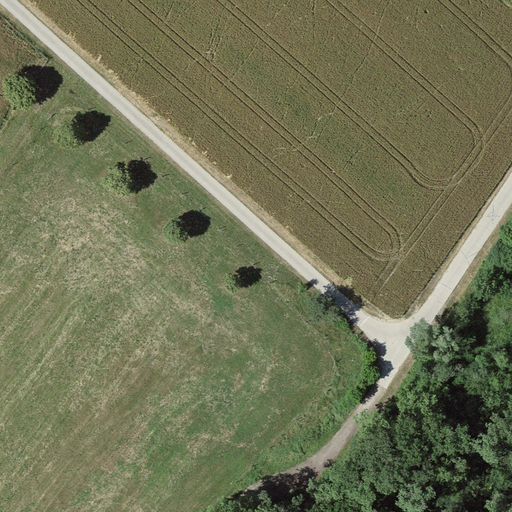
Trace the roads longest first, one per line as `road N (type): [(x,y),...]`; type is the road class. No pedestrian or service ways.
road 1 (track): [(401,356),(6,0)]
road 2 (track): [(232,511),(320,462),(401,356)]
road 3 (track): [(401,356),(511,191)]
